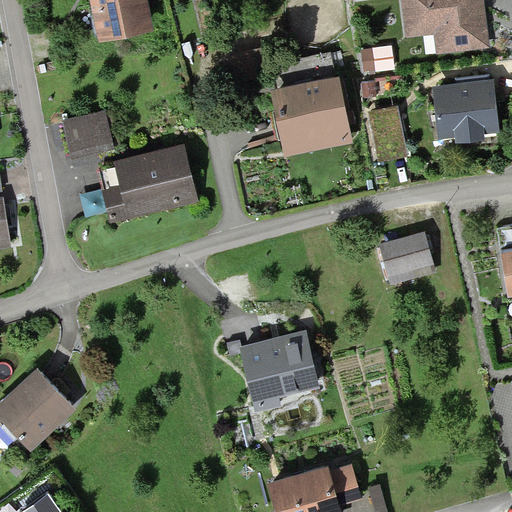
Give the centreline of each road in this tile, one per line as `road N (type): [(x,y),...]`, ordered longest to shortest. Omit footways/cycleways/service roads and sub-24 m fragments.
road 1 (residential): [(511,181),(303,218),(59,289)]
road 2 (residential): [(6,0),(59,289)]
